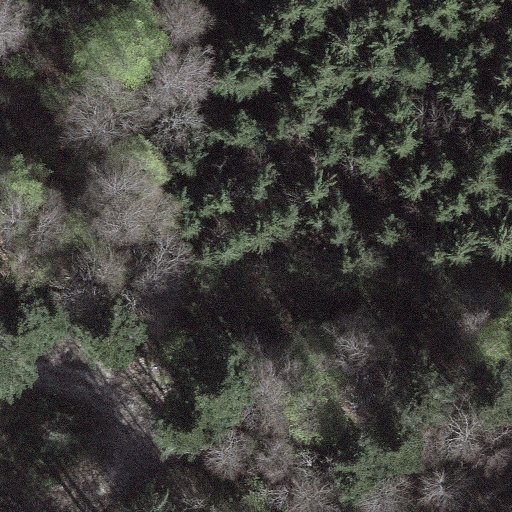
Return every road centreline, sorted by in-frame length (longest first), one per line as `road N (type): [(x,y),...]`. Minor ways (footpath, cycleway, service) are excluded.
road 1 (track): [(0,371),(30,367),(153,413),(169,327),(511,242)]
road 2 (track): [(68,511),(114,479),(153,413),(326,511)]
